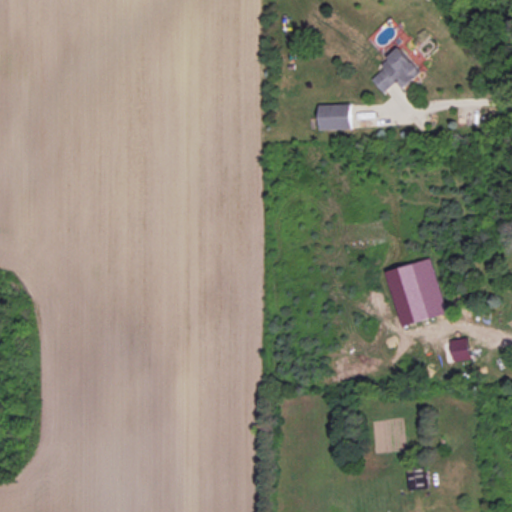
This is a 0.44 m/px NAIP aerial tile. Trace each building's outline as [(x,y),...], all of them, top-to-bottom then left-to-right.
[(405,88),(423,71),(401,47),(382,65),(385,68),(373,80),(385,93),(398,81),(405,88)] [(354,129),(353,104),(321,104),(322,129),(354,129)] [(449,313),(433,258),(388,271),(404,326),(449,313)] [(452,340),(456,361),(473,358),(469,337),(452,340)] [(408,467),(409,490),(428,488),(426,465),(408,467)]
